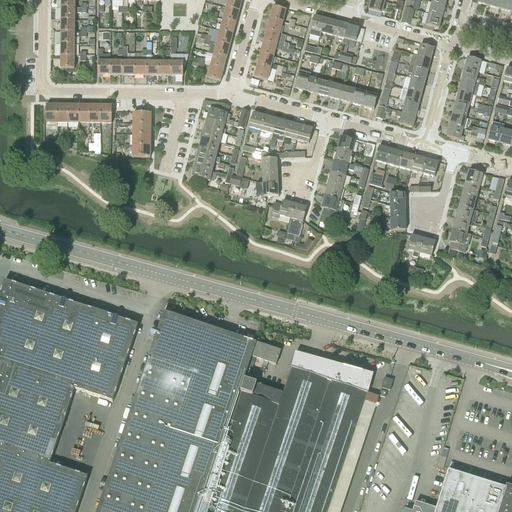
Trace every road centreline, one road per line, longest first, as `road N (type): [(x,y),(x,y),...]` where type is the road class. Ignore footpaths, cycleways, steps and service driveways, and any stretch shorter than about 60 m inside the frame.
road 1 (secondary): [(485,364),(0,229)]
road 2 (residential): [(176,93),(42,91),(43,0)]
road 3 (unknown): [(83,511),(148,311)]
road 4 (unknown): [(398,340),(343,511)]
road 5 (unknown): [(0,266),(14,261),(148,311)]
